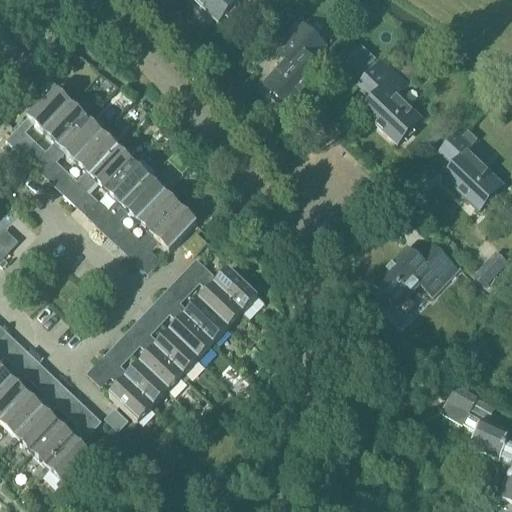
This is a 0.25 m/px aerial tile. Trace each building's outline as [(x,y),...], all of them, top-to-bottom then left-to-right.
[(241,1),(240,0),(189,0),(218,26),(241,1)] [(322,75),(312,65),(326,50),(299,24),(272,52),(285,65),(263,88),(288,112),(322,75)] [(83,62),(68,56),(63,66),(78,73),(83,62)] [(382,61),(355,89),(371,104),(361,114),(398,149),(421,124),(398,102),(410,88),(382,61)] [(34,128),(44,137),(71,109),(56,95),(6,145),(12,151),(34,128)] [(71,109),(44,137),(54,147),(39,163),(49,174),(56,167),(51,162),(87,124),(71,109)] [(65,158),(76,167),(102,139),(87,124),(51,162),(56,167),(65,158)] [(443,181),(479,216),(502,191),(479,168),(492,154),(465,128),(438,156),(453,171),(443,181)] [(102,139),(76,167),(87,177),(70,194),(81,205),(88,198),(82,192),(118,154),(102,139)] [(97,188),(107,197),(134,169),(118,154),(82,192),(88,198),(97,188)] [(43,180),(49,174),(38,164),(33,170),(43,180)] [(134,169),(107,197),(118,207),(102,223),(112,234),(119,227),(114,222),(150,184),(134,169)] [(128,217),(138,227),(165,198),(150,184),(114,222),(119,227),(128,217)] [(81,205),(70,194),(64,201),(75,211),(81,205)] [(165,198),(138,227),(148,237),(133,253),(144,264),(151,257),(145,252),(182,214),(165,198)] [(160,248),(170,257),(197,228),(182,214),(145,252),(151,257),(160,248)] [(112,234),(101,224),(95,230),(106,241),(112,234)] [(372,288),(397,312),(420,288),(433,301),(459,274),(432,247),(417,262),(407,252),(372,288)] [(2,252),(0,254),(0,266),(8,258),(2,252)] [(137,271),(144,264),(133,253),(126,260),(137,271)] [(186,275),(193,282),(203,270),(196,264),(186,275)] [(495,278),(483,267),(472,280),(483,291),(495,278)] [(265,308),(229,274),(219,285),(203,270),(193,282),(200,288),(204,283),(242,319),(243,318),(250,324),(265,308)] [(227,335),(242,319),(204,283),(200,288),(209,297),(198,308),(227,335)] [(163,313),(173,302),(166,296),(156,307),(163,313)] [(227,335),(198,308),(189,318),(173,302),(163,313),(170,320),(174,315),(212,351),(227,335)] [(179,329),(168,340),(197,367),(212,351),(174,315),(170,320),(179,329)] [(133,345),(144,334),(137,328),(126,339),(133,345)] [(197,367),(168,340),(160,349),(144,334),(133,345),(140,351),(144,347),(182,383),(197,367)] [(149,360),(139,371),(168,398),(182,383),(144,347),(140,351),(149,360)] [(21,365),(32,375),(39,368),(28,357),(21,365)] [(103,376),(114,365),(107,358),(96,370),(103,376)] [(0,428),(0,429),(27,401),(17,391),(32,375),(21,365),(14,372),(20,378),(0,398),(0,428)] [(168,398),(139,371),(130,380),(114,365),(103,376),(110,383),(115,378),(153,414),(168,398)] [(6,380),(0,374),(0,398),(20,378),(14,372),(6,380)] [(469,378),(465,375),(459,376),(456,381),(458,386),(462,388),(467,388),(471,383),(469,378)] [(119,392),(110,403),(138,429),(140,428),(153,414),(115,378),(110,383),(119,392)] [(53,395),(64,405),(71,398),(60,387),(53,395)] [(492,511),(511,511),(511,452),(504,449),(509,437),(482,425),(482,426),(469,420),(477,404),(455,392),(440,420),(462,431),(463,430),(477,436),(471,451),(500,464),(501,462),(511,466),(511,474),(500,502),(497,501),(492,511)] [(31,459),(58,430),(49,421),(64,405),(53,395),(45,402),(50,407),(16,444),(31,459)] [(37,411),(27,401),(0,429),(16,444),(50,407),(45,402),(37,411)] [(90,417),(83,424),(95,436),(102,428),(90,417)] [(47,474),(63,489),(91,461),(81,451),(95,436),(83,424),(76,432),(81,437),(47,474)] [(68,440),(58,430),(31,459),(47,474),(81,437),(76,432),(68,440)]
